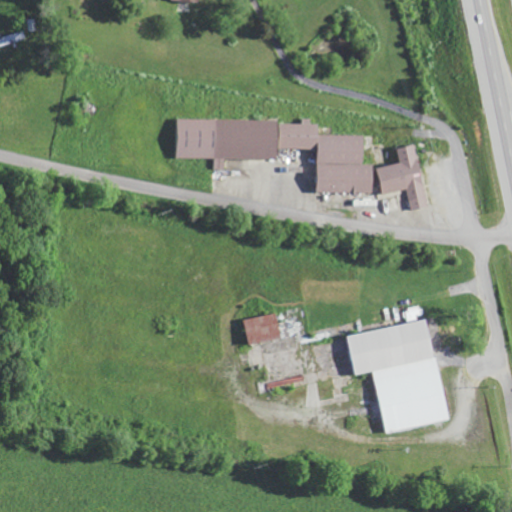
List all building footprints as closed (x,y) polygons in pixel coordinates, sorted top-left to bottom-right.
[(25,32),(0,36),(0,45),(26,40),(25,32)] [(175,158),(280,159),(280,149),(319,149),(318,192),(376,193),(376,165),(367,165),(368,136),(321,135),(321,125),(313,125),(313,119),(302,119),(302,124),(279,124),(279,120),(175,119),(175,158)] [(430,207),(417,145),(398,149),(401,164),(380,168),(385,195),(408,190),(413,211),(430,207)] [(245,320),(250,345),(283,338),(278,313),(245,320)] [(345,336),(352,376),(374,372),(385,433),(450,421),(432,321),(345,336)]
